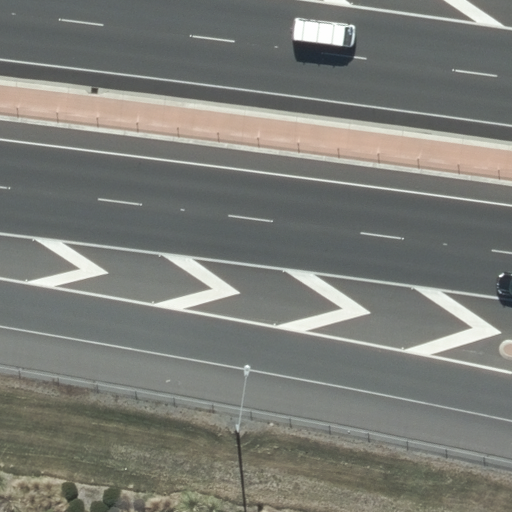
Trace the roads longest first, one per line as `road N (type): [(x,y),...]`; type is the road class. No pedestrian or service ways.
road 1 (motorway): [(511,408),(0,311)]
road 2 (motorway): [(511,259),(0,191)]
road 3 (motorway): [(0,3),(511,67)]
